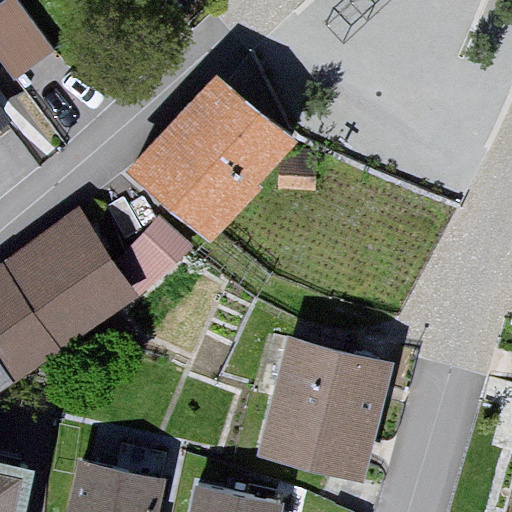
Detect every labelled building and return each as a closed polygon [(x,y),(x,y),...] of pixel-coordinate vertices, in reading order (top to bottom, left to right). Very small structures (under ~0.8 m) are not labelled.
[(19,0),(1,0),(0,1),(0,57),(15,78),(54,49),(19,0)] [(215,69),(124,164),(210,233),(263,174),(260,172),(296,132),(215,69)] [(0,124),(12,114),(0,98),(0,124)] [(313,159),(281,158),(280,185),(313,186),(313,159)] [(80,202),(4,258),(63,343),(77,334),(137,296),(114,256),(80,202)] [(159,211),(114,256),(137,296),(176,263),(177,262),(195,242),(159,211)] [(4,258),(0,261),(0,354),(14,376),(63,343),(4,258)] [(394,357),(286,332),(257,450),(364,476),(394,357)] [(0,354),(0,385),(14,376),(0,354)] [(0,511),(23,511),(35,457),(0,450),(0,511)] [(157,511),(165,473),(90,457),(79,455),(66,511),(157,511)] [(240,488),(197,479),(189,511),(279,511),(282,497),(240,488)]
